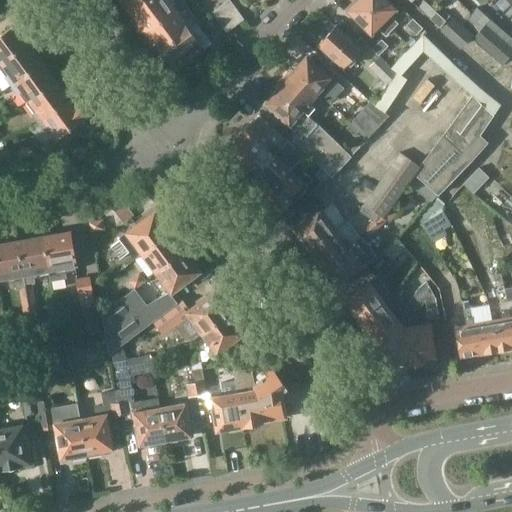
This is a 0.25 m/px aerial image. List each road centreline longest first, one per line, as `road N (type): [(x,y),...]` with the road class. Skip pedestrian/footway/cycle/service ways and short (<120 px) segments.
road 1 (residential): [(370,421),(163,150)]
road 2 (residential): [(163,150),(303,0)]
road 3 (residential): [(163,150),(55,0)]
road 4 (residential): [(0,196),(129,172),(163,150)]
road 5 (residential): [(370,421),(390,404),(511,382)]
